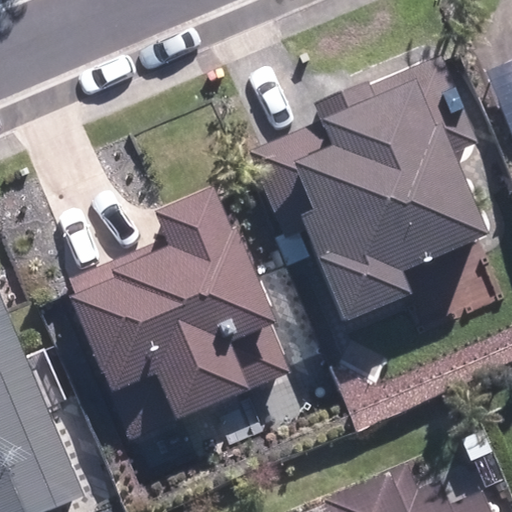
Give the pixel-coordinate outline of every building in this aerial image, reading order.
[(476,112),(452,50),(331,99),(346,140),(264,170),(286,229),(275,234),(287,266),(328,251),(352,316),(398,298),(412,336),(502,302),(477,234),(495,227),(455,120),(476,112)] [(511,144),(511,58),(479,69),(506,147),(511,144)] [(294,361),(227,181),(164,204),(176,236),(64,278),(108,396),(167,374),(178,404),(294,361)] [(0,511),(55,511),(67,508),(14,351),(0,355),(0,511)] [(421,483),(408,455),(277,511),(511,511),(501,485),(458,504),(445,473),(421,483)]
